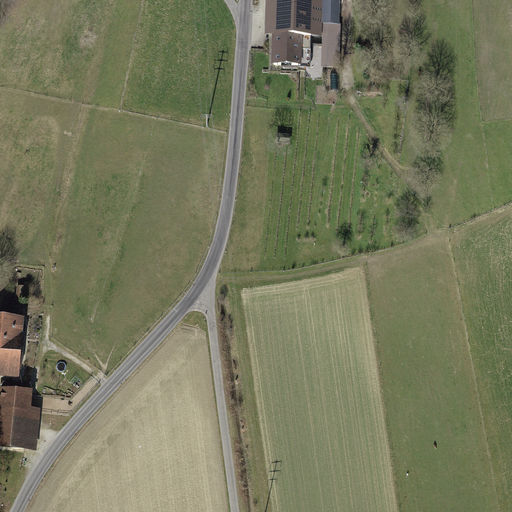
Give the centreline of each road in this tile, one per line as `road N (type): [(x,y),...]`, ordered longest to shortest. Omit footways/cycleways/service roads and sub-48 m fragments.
road 1 (tertiary): [(16,511),(48,456),(211,270),(228,208),(246,0)]
road 2 (track): [(235,511),(211,270)]
